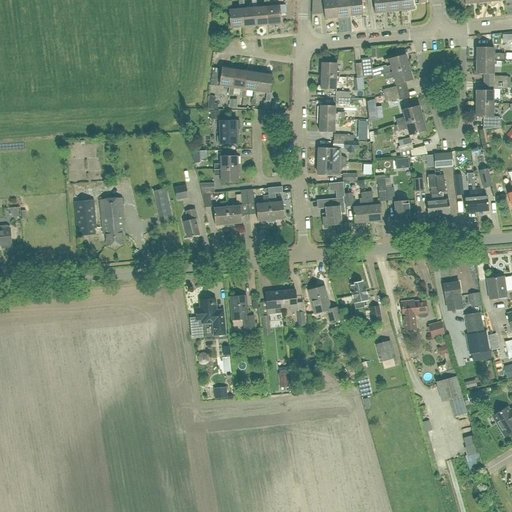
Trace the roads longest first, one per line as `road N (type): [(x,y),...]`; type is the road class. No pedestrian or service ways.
road 1 (tertiary): [(0,284),(305,257)]
road 2 (residential): [(413,33),(441,137),(461,134),(464,28)]
road 3 (tertiary): [(305,257),(511,237)]
road 4 (residential): [(297,179),(257,182),(257,116),(299,116)]
